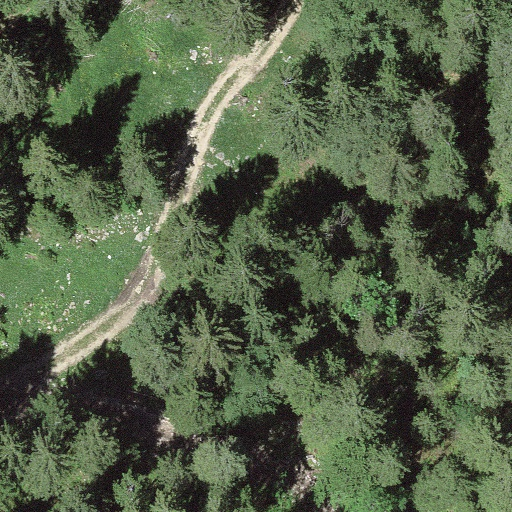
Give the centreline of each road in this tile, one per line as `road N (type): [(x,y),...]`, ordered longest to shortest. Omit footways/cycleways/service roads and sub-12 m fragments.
road 1 (track): [(0,392),(99,329),(133,297),(155,263),(211,120),(295,0)]
road 2 (track): [(0,405),(53,402),(192,432),(353,511)]
